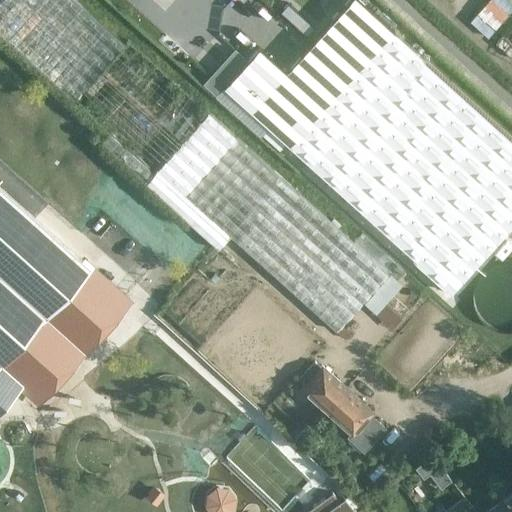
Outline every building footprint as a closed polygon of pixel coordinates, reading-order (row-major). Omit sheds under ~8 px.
[(0,39),(222,239),(225,236),(283,288),(332,332),(386,272),(336,228),(207,112),(191,97),(127,39),(124,43),(76,0),(4,0),(0,5),(0,39)] [(123,0),(147,21),(165,0),(123,0)] [(511,226),(511,137),(359,0),(347,0),(284,71),(257,46),(246,59),(233,47),(201,83),(215,95),(214,97),(257,136),(266,126),(452,293),(511,226)] [(0,367),(1,367),(47,317),(78,345),(125,298),(0,186),(0,367)] [(203,258),(211,249),(205,243),(196,252),(203,258)] [(385,254),(382,257),(390,264),(393,261),(385,254)] [(396,265),(393,269),(401,276),(405,273),(396,265)] [(219,278),(214,274),(209,280),(214,284),(219,278)] [(401,284),(389,274),(363,303),(375,314),(401,284)] [(47,317),(1,367),(33,395),(78,345),(47,317)] [(470,361),(473,357),(482,366),(488,361),(478,352),(465,339),(457,348),(470,361)] [(371,410),(321,365),(301,386),(351,432),(347,436),(363,450),(367,446),(384,427),(369,414),(372,411),(371,410)] [(480,449),(472,436),(464,441),(472,454),(480,449)] [(432,454),(414,467),(422,477),(439,464),(432,455),(432,454)] [(156,505),(164,494),(153,485),(144,497),(156,505)] [(205,493),(203,505),(208,511),(231,511),(234,510),(235,497),(227,487),(215,486),(205,493)] [(502,511),(511,511),(511,487),(501,495),(509,507),(502,511)] [(321,511),(330,505),(323,497),(312,506),(316,511),(321,511)]
